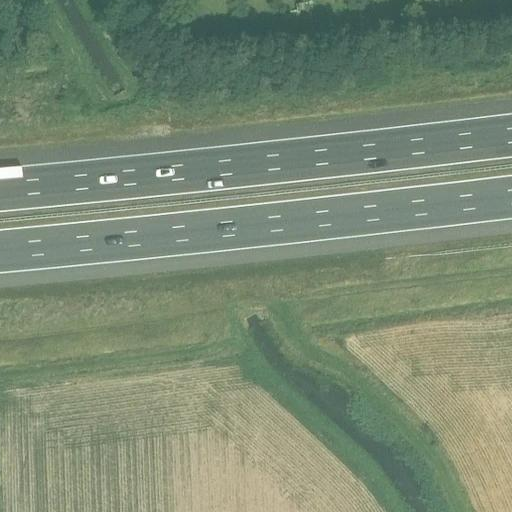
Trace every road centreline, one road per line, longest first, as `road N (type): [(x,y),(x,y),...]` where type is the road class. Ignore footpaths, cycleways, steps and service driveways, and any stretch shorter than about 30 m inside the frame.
road 1 (motorway): [(511,135),(0,190)]
road 2 (motorway): [(0,252),(511,197)]
